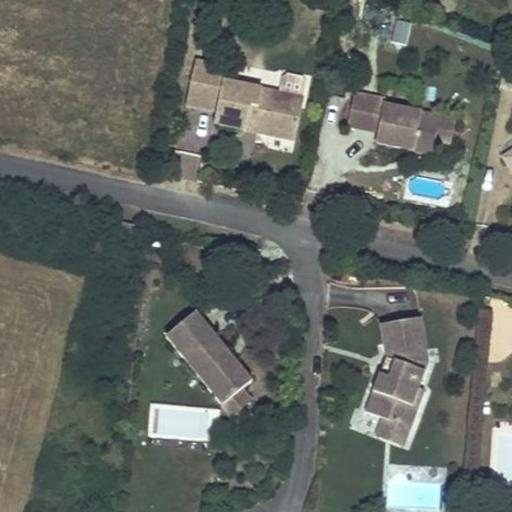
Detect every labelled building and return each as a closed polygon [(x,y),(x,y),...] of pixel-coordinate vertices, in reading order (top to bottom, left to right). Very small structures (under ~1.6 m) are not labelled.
[(511,63),(503,61),(499,84),(511,87),(511,63)] [(228,74),(197,67),(188,111),(218,117),(216,130),(248,136),(248,132),(261,134),(260,139),(297,146),(303,114),(279,108),(281,100),(225,88),(228,74)] [(305,105),(281,100),(279,108),(303,114),(305,105)] [(384,106),(354,100),(348,130),(379,136),(377,148),(434,160),(437,146),(442,124),(383,112),(384,106)] [(457,127),(442,124),(437,146),(452,150),(457,127)] [(511,157),(503,163),(511,176),(511,157)] [(139,222),(119,218),(116,231),(136,235),(139,222)] [(203,312),(172,336),(227,405),(247,390),(258,382),(243,362),(239,365),(233,357),(236,355),(203,312)] [(424,323),(384,328),(389,362),(398,364),(392,380),(383,377),(369,415),(400,427),(406,408),(408,408),(421,413),(429,394),(422,391),(430,367),(424,323)] [(239,365),(243,362),(236,355),(233,357),(239,365)] [(398,364),(389,362),(383,377),(392,380),(398,364)] [(237,418),(256,403),(247,390),(227,405),(237,418)] [(400,427),(415,432),(421,413),(408,408),(406,408),(400,427)]
